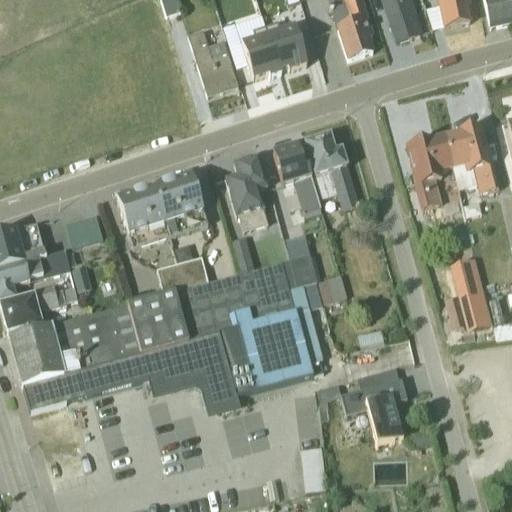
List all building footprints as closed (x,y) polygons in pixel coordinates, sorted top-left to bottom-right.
[(176,0),(157,0),(165,24),(182,18),(181,13),(176,0)] [(236,0),(240,19),(253,16),(249,0),(236,0)] [(339,0),(343,11),(329,16),(347,67),(370,59),(365,45),(372,42),(356,0),(339,0)] [(419,41),(405,0),(379,0),(395,49),(419,41)] [(443,34),(469,28),(465,12),(468,11),(465,0),(442,0),(436,1),(443,34)] [(495,33),(511,29),(503,0),(479,0),(487,30),(494,29),(495,33)] [(263,34),(278,78),(286,76),(287,78),(305,72),(293,33),(278,38),(275,30),(263,34)] [(207,54),(201,39),(185,45),(206,104),(235,94),(220,50),(207,54)] [(477,131),(442,141),(452,177),(458,196),(476,191),(479,201),(496,196),(477,131)] [(433,183),(452,177),(442,141),(427,146),(430,154),(414,159),(418,170),(409,173),(421,216),(441,210),(433,183)] [(328,142),(300,150),(317,206),(336,200),(341,218),(357,213),(340,156),(333,158),(328,142)] [(320,216),(317,206),(300,150),(270,160),(281,194),(291,191),(301,221),(320,216)] [(257,163),(233,171),(236,181),(222,186),(239,237),(266,229),(256,197),(268,193),(257,163)] [(115,206),(131,256),(205,233),(189,183),(115,206)] [(94,223),(63,231),(70,255),(100,247),(94,223)] [(0,237),(0,274),(43,264),(35,228),(0,237)] [(286,242),(290,258),(310,253),(305,237),(286,242)] [(253,276),(243,244),(229,248),(239,280),(253,276)] [(43,264),(0,274),(0,310),(17,306),(14,295),(69,280),(63,258),(43,264)] [(314,288),(308,263),(289,268),(295,294),(314,288)] [(162,301),(206,289),(199,264),(155,276),(162,301)] [(307,317),(322,313),(314,288),(295,294),(289,268),(7,343),(20,393),(27,419),(113,396),(149,386),(155,406),(193,395),(202,400),(208,425),(237,417),(234,407),(312,385),(307,369),(321,365),(307,317)] [(82,270),(69,274),(76,294),(89,290),(82,270)] [(338,282),(314,288),(321,310),(345,304),(338,282)] [(17,306),(0,310),(0,317),(2,327),(5,338),(47,327),(44,316),(76,307),(71,291),(17,306)] [(456,305),(444,309),(452,334),(464,330),(456,305)] [(380,338),(356,343),(359,355),(382,350),(380,338)] [(400,387),(338,403),(343,423),(364,417),(373,453),(400,446),(390,410),(405,406),(400,387)] [(324,496),(320,454),(298,456),(302,499),(324,496)] [(268,507),(277,506),(273,486),(264,487),(268,507)]
